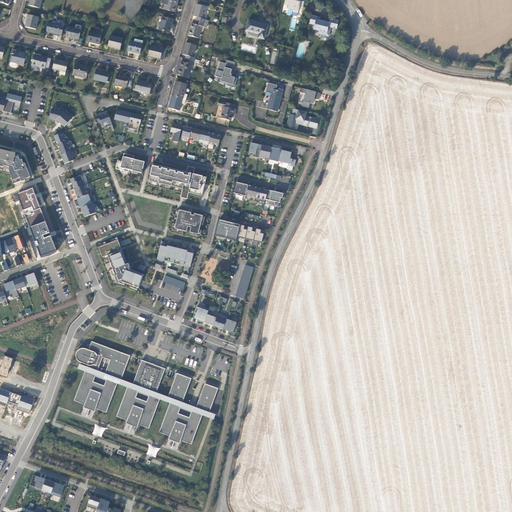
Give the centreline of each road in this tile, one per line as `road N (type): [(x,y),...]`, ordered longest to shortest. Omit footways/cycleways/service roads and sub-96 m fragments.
road 1 (residential): [(53,174),(124,148),(295,191)]
road 2 (unclassified): [(326,147),(272,268),(251,353)]
road 3 (unclassified): [(357,28),(441,70),(511,77)]
road 4 (unclassified): [(251,353),(218,511)]
road 5 (residential): [(164,72),(11,36)]
road 6 (residential): [(357,28),(326,147)]
